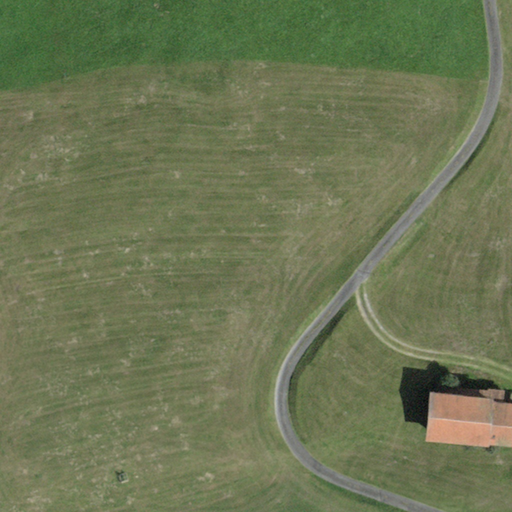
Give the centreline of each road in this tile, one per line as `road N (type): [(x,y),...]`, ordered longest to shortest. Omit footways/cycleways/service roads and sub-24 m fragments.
road 1 (track): [(430,511),(312,466),(291,442),(280,383),(293,354),(484,123),(498,66),(490,0)]
road 2 (track): [(360,273),(366,314),(384,337),(433,358),(511,374)]
